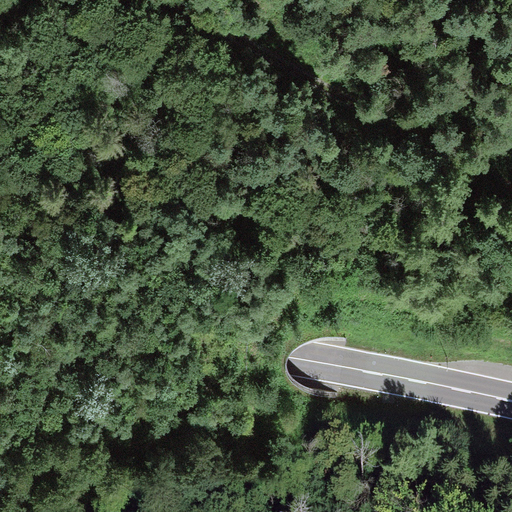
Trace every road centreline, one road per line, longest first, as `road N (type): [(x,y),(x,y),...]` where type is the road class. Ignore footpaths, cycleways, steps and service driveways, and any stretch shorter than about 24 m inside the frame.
road 1 (primary): [(0,327),(183,336),(511,401)]
road 2 (track): [(163,0),(511,190)]
